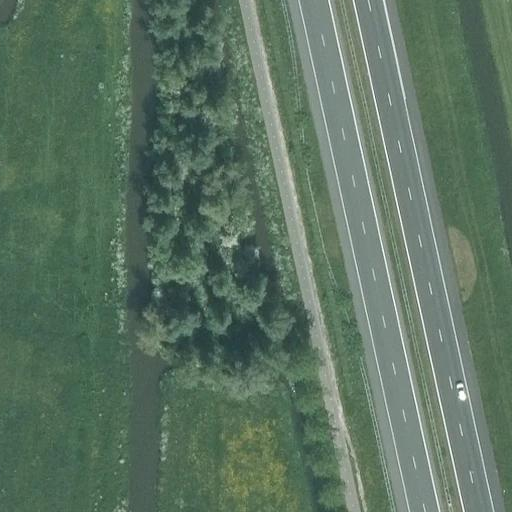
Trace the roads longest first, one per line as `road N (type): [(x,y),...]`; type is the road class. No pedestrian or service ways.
road 1 (motorway): [(479,511),(367,0)]
road 2 (motorway): [(314,0),(424,511)]
